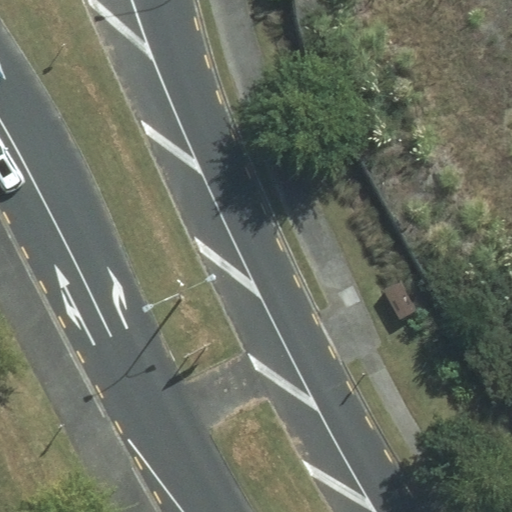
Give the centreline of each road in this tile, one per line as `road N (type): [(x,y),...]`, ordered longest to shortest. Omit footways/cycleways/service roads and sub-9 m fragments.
road 1 (secondary): [(163,0),(311,355),(390,511)]
road 2 (secondary): [(207,511),(0,96)]
